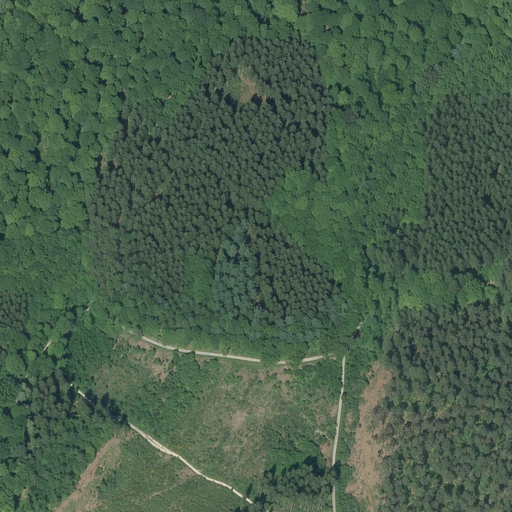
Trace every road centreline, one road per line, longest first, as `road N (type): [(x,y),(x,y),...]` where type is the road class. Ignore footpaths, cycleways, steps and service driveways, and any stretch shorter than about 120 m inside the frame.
road 1 (track): [(342,349),(279,363),(186,351),(80,308),(59,325),(18,389),(26,458),(0,475)]
road 2 (track): [(511,10),(473,29),(436,82),(339,145),(341,197),(367,289),(360,325),(342,349)]
road 3 (unknown): [(273,511),(199,473),(37,357)]
road 4 (unknown): [(0,171),(22,128),(118,32),(129,0)]
road 5 (track): [(334,511),(342,349)]
